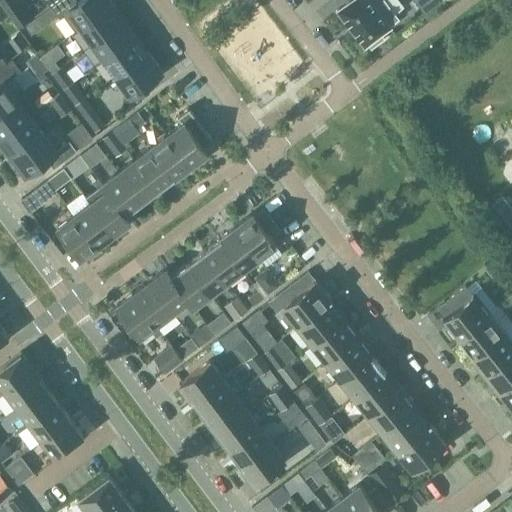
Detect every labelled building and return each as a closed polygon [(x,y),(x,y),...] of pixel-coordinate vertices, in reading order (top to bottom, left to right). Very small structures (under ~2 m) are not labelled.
[(57,0),(51,5),(53,7),(57,14),(61,12),(68,22),(75,31),(114,3),(111,0),(77,0),(76,0),(57,0)] [(397,17),(384,0),(350,0),(338,10),(364,44),(367,42),(370,47),(383,37),(379,33),(390,24),(389,23),(397,17)] [(18,28),(24,24),(29,20),(16,3),(5,11),(8,15),(18,28)] [(110,7),(114,4),(114,3),(75,31),(75,32),(81,28),(92,42),(121,21),(110,7)] [(29,20),(24,24),(31,33),(39,27),(33,17),(29,20)] [(92,42),(103,58),(133,37),(121,20),(121,21),(92,42)] [(103,58),(115,75),(148,51),(145,53),(133,37),(103,58)] [(54,73),(63,66),(51,50),(41,56),(54,73)] [(115,75),(129,94),(162,71),(148,51),(115,75)] [(12,57),(6,62),(0,66),(0,111),(18,98),(3,79),(19,67),(12,57)] [(63,66),(54,73),(53,74),(66,90),(76,83),(63,66)] [(76,83),(66,90),(78,106),(88,99),(76,83)] [(49,100),(53,97),(47,90),(38,97),(44,104),(49,100)] [(49,100),(61,116),(72,108),(60,92),(53,97),(49,100)] [(18,98),(0,111),(0,134),(1,136),(35,110),(29,102),(23,94),(18,98)] [(106,123),(88,99),(78,106),(96,130),(106,123)] [(183,122),(167,134),(190,165),(207,152),(205,149),(214,141),(189,108),(178,116),(183,122)] [(1,136),(13,152),(9,155),(10,156),(42,131),(30,115),(36,111),(35,110),(1,136)] [(146,122),(138,112),(130,118),(137,128),(146,122)] [(66,126),(77,143),(89,135),(79,118),(66,126)] [(130,118),(114,129),(123,143),(140,132),(130,118)] [(102,137),(116,156),(126,148),(113,129),(102,137)] [(56,150),(42,131),(10,156),(24,174),(47,157),(54,166),(77,149),(70,140),(56,150)] [(167,134),(151,146),(174,177),(190,165),(167,134)] [(151,146),(135,159),(157,189),(174,177),(151,146)] [(80,154),(89,165),(90,167),(98,161),(88,148),(80,154)] [(81,172),(89,165),(80,154),(72,160),(81,172)] [(135,159),(118,171),(141,201),(157,189),(135,159)] [(294,159),(286,165),(297,179),(305,172),(294,159)] [(61,195),(76,184),(64,167),(49,178),(61,195)] [(118,171),(102,183),(130,220),(125,213),(141,201),(118,171)] [(47,178),(32,190),(41,202),(57,191),(47,178)] [(101,184),(86,196),(113,232),(130,220),(102,183),(101,184)] [(89,203),(74,214),(97,245),(113,232),(86,196),(85,197),(89,203)] [(511,208),(503,196),(493,204),(511,227),(511,208)] [(244,219),(236,225),(247,241),(259,256),(275,244),(267,232),(277,225),(265,209),(255,216),(253,213),(244,219)] [(74,214),(57,227),(80,258),(97,245),(74,214)] [(236,225),(219,238),(242,268),(259,256),(247,241),(236,225)] [(219,238),(203,250),(226,281),(242,268),(219,238)] [(203,250),(187,262),(210,293),(226,281),(203,250)] [(166,268),(193,305),(210,293),(187,262),(171,274),(166,268)] [(166,268),(149,280),(172,311),(187,299),(192,306),(193,305),(166,268)] [(278,285),(266,269),(255,277),(267,293),(278,285)] [(283,306),(298,325),(331,298),(316,279),(297,295),(289,285),(276,295),(284,305),(283,306)] [(149,280),(133,293),(156,323),(172,311),(149,280)] [(456,336),(457,336),(488,311),(473,293),(472,294),(464,284),(444,300),(452,309),(442,318),(456,336)] [(247,298),(252,305),(263,297),(257,290),(247,298)] [(133,293),(116,306),(139,336),(156,323),(133,293)] [(247,310),(237,296),(224,305),(235,319),(247,310)] [(330,300),(332,299),(331,298),(298,325),(312,343),(344,317),(330,300)] [(268,321),(258,308),(241,321),(264,352),(272,346),(277,342),(263,324),(268,321)] [(223,311),(215,317),(223,327),(231,321),(223,311)] [(457,336),(469,350),(468,351),(471,355),(503,329),(488,311),(457,336)] [(344,317),(312,343),(326,361),(358,335),(344,317)] [(0,342),(8,336),(1,325),(0,324),(0,342)] [(218,339),(226,350),(245,336),(237,325),(218,339)] [(205,340),(196,328),(189,333),(198,346),(205,340)] [(471,355),(486,373),(511,352),(511,340),(503,329),(471,355)] [(358,335),(326,361),(340,379),(372,353),(358,335)] [(175,349),(182,358),(197,347),(190,338),(175,349)] [(155,358),(165,371),(182,358),(175,349),(172,345),(155,358)] [(286,364),(272,346),(264,352),(278,370),(286,364)] [(0,388),(3,392),(33,369),(32,367),(32,366),(31,367),(29,363),(29,362),(28,363),(21,352),(0,367),(0,388)] [(269,368),(257,352),(247,360),(259,376),(269,368)] [(511,352),(486,373),(500,391),(511,382),(511,352)] [(372,353),(340,379),(355,396),(386,371),(386,370),(385,371),(372,354),(373,354),(372,353)] [(179,383),(192,400),(223,377),(210,360),(179,383)] [(285,379),(295,372),(288,362),(286,364),(278,370),(285,379)] [(269,368),(259,376),(267,387),(277,379),(269,368)] [(33,369),(3,392),(15,408),(46,386),(39,376),(38,375),(35,372),(36,372),(35,371),(33,369)] [(386,371),(355,396),(369,414),(401,389),(386,371)] [(192,400),(204,417),(235,394),(223,377),(192,400)] [(511,382),(500,391),(511,406),(511,382)] [(316,397),(304,383),(294,391),(306,405),(316,397)] [(277,407),(291,396),(282,384),(268,395),(277,407)] [(46,386),(15,408),(27,425),(58,402),(51,392),(51,391),(50,392),(48,388),(48,387),(47,388),(46,386)] [(401,389),(369,414),(383,432),(415,406),(401,389)] [(204,417),(217,433),(247,410),(235,394),(204,417)] [(332,415),(318,397),(305,406),(319,425),(332,415)] [(283,422),(300,409),(293,401),(277,413),(283,422)] [(58,402),(27,425),(40,441),(70,418),(63,409),(63,408),(62,408),(60,405),(60,404),(58,402)] [(415,406),(383,432),(397,450),(431,423),(430,422),(428,423),(415,406)] [(229,449),(259,426),(247,410),(217,433),(229,449)] [(345,432),(332,415),(320,424),(333,441),(345,432)] [(325,443),(306,417),(297,423),(317,449),(325,443)] [(70,418),(40,441),(53,458),(83,435),(75,425),(76,425),(75,424),(72,421),(73,421),(72,420),(70,418)] [(431,423),(397,450),(412,468),(446,441),(431,423)] [(229,449),(241,466),(272,443),(259,426),(229,449)] [(0,445),(0,459),(1,461),(12,452),(4,442),(1,444),(0,445)] [(241,466),(254,482),(284,460),(272,443),(241,466)] [(377,450),(361,463),(368,471),(384,459),(377,450)] [(325,451),(315,459),(321,467),(332,459),(325,451)] [(37,473),(24,456),(7,469),(20,486),(37,473)] [(304,478),(320,466),(314,459),(298,471),(304,478)] [(304,478),(298,471),(289,478),(297,488),(306,481),(304,478)] [(0,501),(13,489),(0,474),(0,501)] [(388,474),(377,483),(389,498),(400,489),(388,474)] [(88,511),(96,511),(122,493),(117,487),(118,486),(117,486),(108,475),(78,498),(88,511)] [(354,511),(381,511),(358,480),(341,494),(343,496),(354,511)] [(268,496),(277,508),(290,499),(281,487),(268,496)] [(122,493),(96,511),(132,511),(135,510),(127,500),(128,499),(127,498),(126,499),(122,493)] [(14,511),(20,511),(27,507),(18,495),(8,503),(14,511)] [(354,511),(343,496),(326,509),(328,511),(354,511)]
